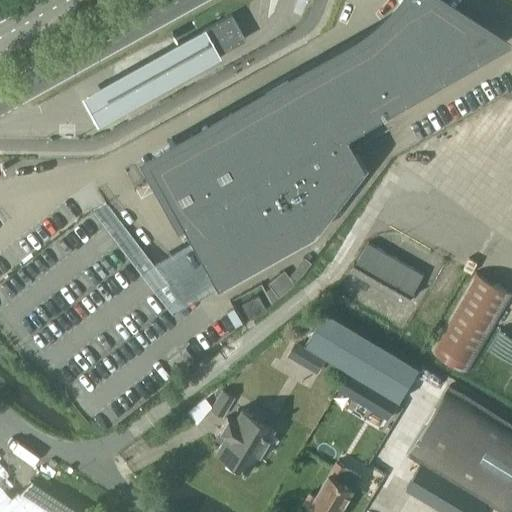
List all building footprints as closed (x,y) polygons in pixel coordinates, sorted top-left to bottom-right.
[(154,176),(154,177),(202,262),(215,284),(310,231),(361,165),(343,134),(478,58),(470,43),(464,34),(457,25),(449,16),(441,8),(433,0),(432,0),(402,0),(399,5),(391,14),(383,23),(374,30),(365,37),(356,43),(327,59),(317,65),(264,94),(264,93),(224,116),(233,131),(154,176)] [(202,31),(215,55),(244,40),(231,15),(202,31)] [(216,56),(202,31),(201,29),(82,95),(98,122),(216,56)] [(422,274),(383,252),(367,242),(350,272),(405,303),(422,274)] [(467,369),(494,322),(511,293),(476,272),(432,349),(467,369)] [(241,304),(249,318),(265,309),(257,295),(241,304)] [(327,311),(307,344),(400,400),(421,366),(327,311)] [(296,341),(288,355),(318,373),(326,358),(296,341)] [(185,349),(169,361),(168,362),(175,372),(192,358),(185,349)] [(348,372),(338,389),(387,418),(397,401),(348,372)] [(422,463),(406,489),(421,497),(445,511),(480,511),(487,501),(504,511),(511,511),(511,423),(450,386),(409,455),(422,463)] [(220,391),(208,410),(221,417),(232,398),(220,391)] [(226,435),(216,453),(246,470),(272,427),(241,409),(234,421),(227,417),(219,431),(226,435)] [(310,492),(303,503),(318,511),(339,511),(361,476),(335,460),(315,495),(310,492)] [(0,511),(80,511),(29,479),(17,493),(16,491),(11,496),(0,506),(0,511)]
